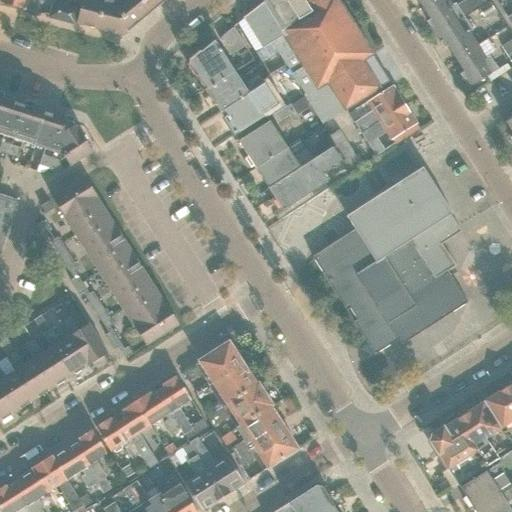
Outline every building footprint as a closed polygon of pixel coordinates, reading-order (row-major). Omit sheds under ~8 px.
[(36,13),(39,0),(1,0),(1,3),(36,13)] [(68,0),(67,5),(80,9),(82,0),(68,0)] [(97,29),(104,0),(82,0),(76,24),(97,29)] [(119,35),(128,1),(122,0),(104,0),(97,29),(119,35)] [(129,0),(128,1),(119,35),(123,36),(160,5),(164,2),(166,0),(129,0)] [(265,0),(263,2),(263,3),(243,18),(262,48),(272,42),(277,51),(269,57),(275,67),(284,62),(286,64),(292,74),(305,94),(303,95),(322,124),(335,116),(389,82),(372,55),(337,0),(265,0)] [(435,35),(464,17),(455,3),(451,6),(447,0),(432,0),(422,6),(430,19),(426,22),(435,35)] [(471,0),(476,8),(484,3),(482,0),(471,0)] [(489,2),(478,9),(483,17),(494,10),(489,2)] [(73,23),(77,11),(54,4),(50,17),(73,23)] [(456,59),(477,46),(469,33),(473,30),(464,17),(435,35),(444,49),(448,46),(456,59)] [(230,56),(245,47),(233,27),(219,38),(230,56)] [(205,92),(235,73),(214,41),(211,44),(207,45),(204,49),(201,52),(200,51),(189,60),(188,66),(195,77),(196,77),(205,90),(204,90),(205,92)] [(477,46),(456,59),(464,72),(460,74),(469,88),(498,70),(489,56),(485,58),(477,46)] [(261,81),(269,76),(269,75),(261,80),(258,75),(246,82),(249,86),(245,88),(235,73),(205,92),(206,93),(207,93),(220,113),(264,85),(261,81)] [(264,85),(220,113),(233,134),(262,115),(251,98),(256,95),(259,99),(262,100),(270,94),(267,90),(275,85),(269,76),(261,81),(264,85)] [(361,134),(405,107),(392,86),(367,102),(372,111),(361,118),(354,122),(361,134)] [(303,97),(290,105),(297,115),(309,107),(303,97)] [(0,134),(3,136),(0,145),(0,152),(17,158),(22,142),(44,149),(39,165),(49,169),(54,176),(63,170),(59,164),(60,161),(65,158),(70,166),(92,152),(80,132),(79,133),(73,123),(65,121),(65,120),(1,99),(1,100),(0,99),(0,134)] [(277,122),(291,113),(286,106),(273,115),(277,122)] [(405,107),(361,134),(375,156),(383,151),(376,138),(386,132),(391,140),(417,124),(405,107)] [(287,148),(286,147),(269,121),(238,141),(247,156),(243,158),(250,168),(254,166),(255,168),(287,148)] [(350,170),(360,164),(339,130),(330,136),(350,170)] [(316,158),(335,146),(328,134),(320,139),(313,153),(316,158)] [(300,168),(293,157),(304,149),(298,139),(286,147),(287,148),(255,168),(268,189),(300,168)] [(300,168),(268,189),(282,211),(326,182),(320,173),(343,158),(335,146),(316,158),(300,168)] [(414,337),(467,303),(447,271),(454,266),(441,245),(461,232),(450,215),(452,214),(423,168),(346,217),(355,230),(312,257),(346,311),(350,309),(357,320),(354,322),(374,355),(410,332),(414,337)] [(165,306),(96,198),(97,197),(85,178),(52,199),(146,346),(179,325),(166,305),(165,306)] [(0,253),(16,202),(0,197),(0,253)] [(45,214),(53,209),(48,201),(41,206),(45,214)] [(44,240),(52,236),(43,221),(35,226),(44,240)] [(59,256),(67,252),(58,237),(50,242),(59,256)] [(71,275),(78,270),(69,255),(62,260),(71,275)] [(79,295),(87,290),(77,276),(70,281),(79,295)] [(94,311),(101,306),(92,292),(85,296),(94,311)] [(106,329),(113,324),(104,310),(96,314),(106,329)] [(69,337),(88,366),(107,354),(88,324),(78,331),(69,317),(60,322),(69,337)] [(88,366),(69,337),(60,343),(51,328),(42,334),(51,348),(50,349),(69,378),(88,366)] [(114,350),(121,345),(112,331),(105,335),(114,350)] [(50,390),(31,361),(24,366),(15,351),(6,337),(0,341),(0,348),(5,357),(15,372),(12,373),(31,402),(50,390)] [(33,340),(24,346),(33,360),(31,361),(50,390),(69,378),(50,349),(42,354),(33,340)] [(212,383),(242,364),(228,342),(198,362),(212,383)] [(125,359),(132,354),(127,347),(120,351),(125,359)] [(258,384),(256,385),(242,364),(212,383),(226,405),(258,384)] [(31,402),(12,373),(6,377),(0,368),(0,395),(12,414),(31,402)] [(180,429),(179,429),(183,436),(184,435),(187,439),(207,427),(202,418),(191,425),(182,411),(180,407),(191,399),(176,376),(161,385),(162,386),(155,391),(180,429)] [(196,394),(206,387),(202,381),(192,387),(196,394)] [(272,406),(258,384),(226,405),(206,417),(212,426),(232,414),(240,426),(270,407),(272,406)] [(206,387),(196,394),(199,399),(210,393),(206,387)] [(511,400),(504,389),(499,392),(500,392),(486,401),(502,427),(511,420),(511,400)] [(174,433),(179,429),(180,429),(155,391),(151,394),(150,392),(135,402),(150,426),(165,417),(167,420),(163,422),(171,434),(174,433)] [(0,422),(12,414),(0,395),(0,422)] [(136,435),(150,426),(135,402),(121,411),(122,412),(116,416),(140,454),(147,466),(154,461),(147,450),(149,448),(142,437),(139,439),(136,435)] [(481,459),(482,459),(501,447),(492,434),(499,429),(482,403),(468,413),(468,412),(456,420),(481,459)] [(254,447),(284,428),(270,407),(240,426),(247,437),(230,449),(236,458),(247,452),(246,451),(253,446),(254,447)] [(133,459),(140,454),(116,416),(111,419),(110,418),(95,427),(111,451),(114,454),(122,449),(121,444),(126,441),(129,445),(125,447),(133,459)] [(487,466),(482,459),(481,459),(456,420),(432,435),(430,442),(438,455),(439,454),(458,485),(487,466)] [(284,428),(254,447),(268,469),(298,449),(284,428)] [(73,444),(97,482),(98,482),(104,492),(111,488),(105,478),(107,477),(96,461),(108,453),(92,429),(78,439),(79,440),(73,444)] [(196,454),(223,497),(245,484),(227,456),(212,465),(210,461),(211,460),(197,438),(189,443),(193,449),(193,450),(196,454)] [(176,450),(172,443),(164,449),(168,455),(176,450)] [(89,488),(97,482),(73,444),(67,447),(52,456),(52,455),(51,456),(67,480),(82,470),(85,474),(82,477),(89,488)] [(193,449),(184,454),(185,455),(185,456),(188,460),(194,456),(196,454),(193,450),(193,449)] [(247,452),(236,458),(242,467),(252,460),(247,452)] [(201,511),(223,497),(196,454),(194,456),(188,460),(197,475),(183,483),(201,511)] [(75,494),(67,480),(51,456),(31,469),(46,494),(47,493),(47,492),(57,486),(61,492),(60,492),(72,511),(73,511),(83,506),(75,494)] [(509,484),(503,474),(504,473),(502,470),(499,464),(486,471),(460,488),(472,508),(509,484)] [(39,498),(46,494),(31,469),(17,478),(18,479),(11,483),(29,511),(43,511),(41,508),(44,507),(39,498)] [(159,493),(170,511),(197,511),(185,494),(172,473),(166,477),(171,486),(159,493)] [(170,511),(159,493),(148,500),(136,481),(129,486),(145,511),(170,511)] [(509,484),(472,508),(475,511),(511,511),(511,482),(509,484)] [(29,511),(11,483),(6,486),(6,485),(0,488),(0,508),(2,511),(29,511)] [(326,511),(334,507),(335,506),(322,487),(316,485),(288,503),(294,511),(326,511)] [(145,511),(129,486),(122,490),(134,509),(129,511),(145,511)] [(87,494),(79,499),(84,507),(92,502),(87,494)] [(120,511),(114,502),(103,509),(104,511),(120,511)] [(294,511),(288,503),(274,511),(294,511)]
